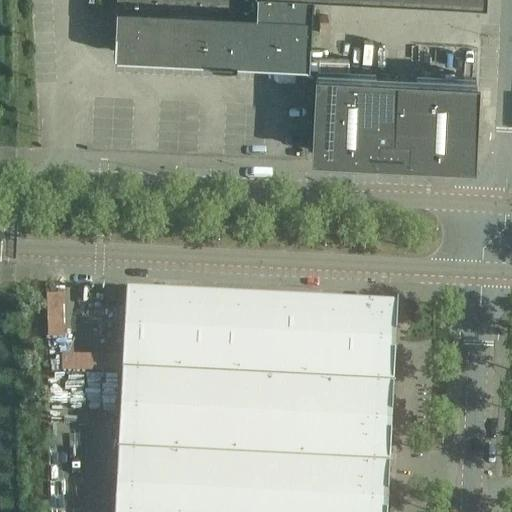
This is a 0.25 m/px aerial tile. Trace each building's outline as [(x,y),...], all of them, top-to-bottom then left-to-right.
[(310,0),(115,0),(116,5),(115,5),(114,29),(117,29),(115,52),(306,62),(307,39),(309,39),(310,0)] [(391,153),(395,76),(315,71),(311,151),(377,155),(377,153),(391,153)] [(475,80),(395,76),(391,153),(406,154),(406,156),(471,159),(475,80)] [(392,390),(396,310),(126,297),(122,377),(392,390)] [(388,470),(392,401),(392,390),(122,377),(120,401),(117,456),(388,470)] [(386,511),(388,470),(117,456),(114,511),(386,511)]
